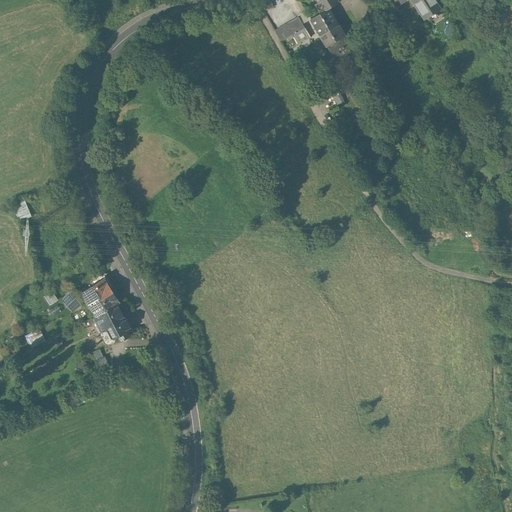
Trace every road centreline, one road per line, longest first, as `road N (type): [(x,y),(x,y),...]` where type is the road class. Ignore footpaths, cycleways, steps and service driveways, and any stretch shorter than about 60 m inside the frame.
road 1 (tertiary): [(214,0),(121,40),(101,60),(79,112),(90,195),(175,359),(189,407),(196,447),(188,511)]
road 2 (track): [(511,287),(416,265),(362,196),(251,0)]
